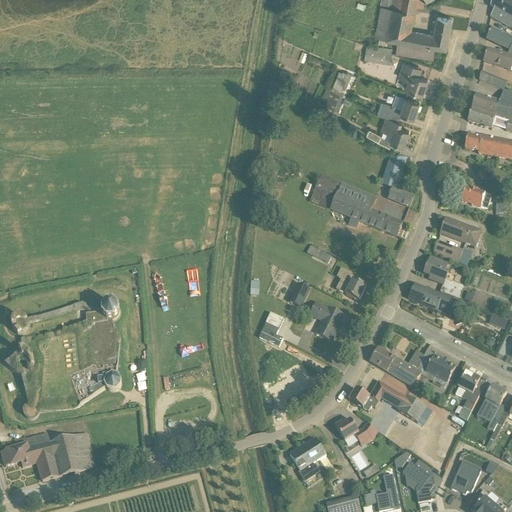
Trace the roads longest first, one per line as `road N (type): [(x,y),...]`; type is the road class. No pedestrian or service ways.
road 1 (track): [(236,447),(213,309),(265,0)]
road 2 (residential): [(384,312),(429,213),(430,162),(482,0)]
road 3 (unclassified): [(0,507),(244,445)]
road 4 (residential): [(244,445),(319,412),(384,312)]
road 5 (residential): [(511,378),(384,312)]
road 6 (unknown): [(437,511),(458,447),(511,471)]
